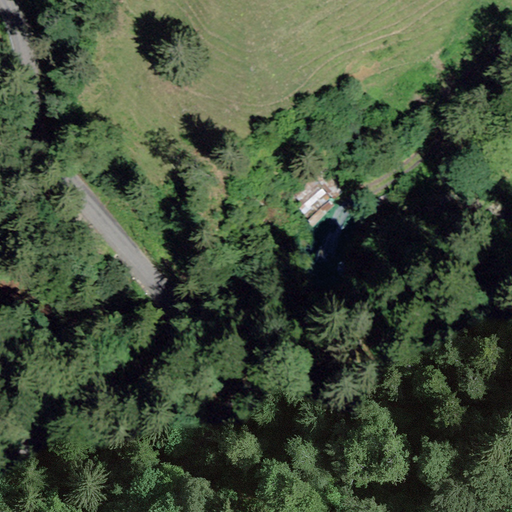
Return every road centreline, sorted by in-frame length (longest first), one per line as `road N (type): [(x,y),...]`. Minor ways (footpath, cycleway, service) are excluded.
road 1 (unclassified): [(13,511),(21,459),(49,422),(135,390),(175,352),(160,283),(52,165),(8,0)]
road 2 (track): [(129,511),(299,315),(339,213),(439,144),(511,74)]
